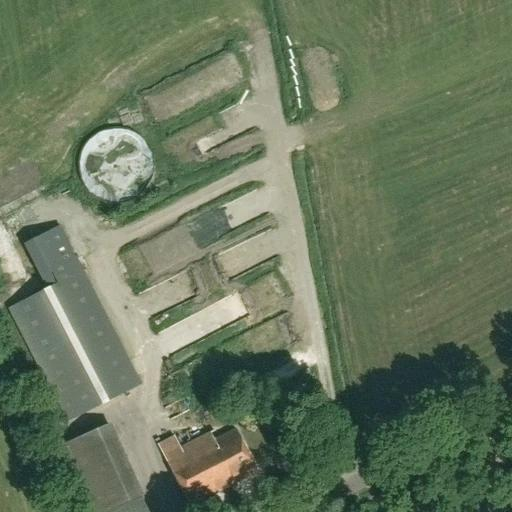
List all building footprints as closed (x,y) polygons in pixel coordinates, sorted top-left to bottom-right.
[(140,189),(137,178),(110,186),(99,150),(84,154),(93,185),(102,183),(106,199),(140,189)] [(279,231),(271,216),(232,234),(239,250),(279,231)] [(10,308),(68,421),(141,383),(60,226),(25,244),(48,288),(10,308)] [(165,332),(176,357),(222,336),(211,311),(165,332)] [(286,332),(307,324),(303,312),(281,319),(286,332)] [(221,427),(218,410),(205,412),(208,429),(221,427)] [(154,511),(123,446),(118,448),(106,422),(99,426),(98,423),(61,441),(95,511),(154,511)] [(181,449),(174,436),(157,445),(189,507),(257,472),(235,429),(213,440),(210,433),(181,449)]
